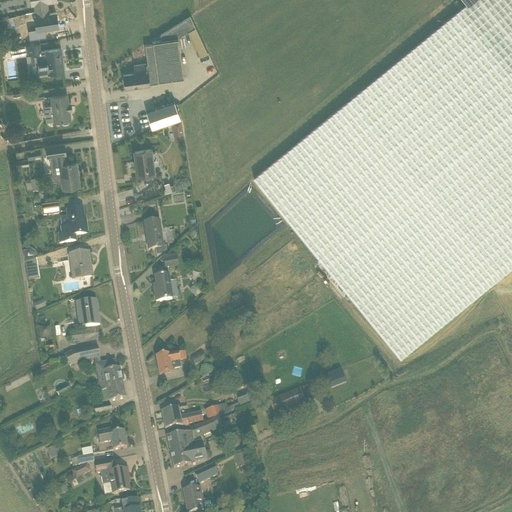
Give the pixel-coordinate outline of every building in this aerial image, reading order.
[(56,1),(56,0),(30,0),(31,4),(34,4),(36,15),(34,16),(36,30),(58,26),(56,12),(48,14),(46,3),(56,1)] [(511,0),(463,0),(467,4),(254,178),(401,358),(511,267),(511,0)] [(178,39),(188,32),(200,57),(207,54),(195,28),(190,17),(161,35),(161,41),(178,39)] [(183,78),(178,39),(161,41),(152,42),(152,45),(144,46),(147,64),(150,85),(161,83),(161,81),(183,78)] [(26,46),(12,49),(14,58),(27,55),(27,56),(36,55),(41,54),(41,51),(40,44),(26,46)] [(45,50),(41,51),(41,54),(36,55),(37,61),(38,74),(48,74),(64,72),(63,63),(61,63),(61,59),(62,59),(61,48),(45,50)] [(147,64),(133,65),(134,73),(123,75),(125,88),(150,85),(147,64)] [(42,89),(40,90),(26,92),(27,102),(44,100),(42,89)] [(68,119),(70,119),(67,94),(51,96),(52,105),(44,106),(47,122),(54,121),(61,120),(61,123),(63,124),(67,123),(69,122),(68,119)] [(174,102),(146,112),(152,128),(180,118),(174,102)] [(182,128),(181,124),(176,125),(177,129),(175,129),(177,141),(184,140),(182,128)] [(150,149),(135,152),(136,162),(137,161),(138,165),(135,165),(137,176),(154,173),(150,149)] [(63,189),(79,187),(76,163),(65,164),(63,155),(66,154),(66,153),(65,153),(65,154),(50,156),(53,177),(54,179),(55,181),(57,182),(59,183),(62,182),(63,189)] [(43,217),(60,215),(58,205),(42,208),(43,217)] [(84,219),(83,209),(81,210),(81,207),(73,208),(73,211),(67,212),(69,228),(61,229),(62,235),(58,236),(59,244),(76,242),(75,236),(86,234),(88,234),(87,226),(85,226),(85,224),(83,224),(82,219),(84,219)] [(147,240),(148,251),(163,248),(159,222),(144,224),(146,237),(147,237),(147,240)] [(26,252),(23,252),(25,263),(34,260),(34,258),(37,257),(36,253),(30,249),(26,249),(26,252)] [(75,280),(92,278),(91,269),(90,269),(89,265),(91,265),(89,253),(69,256),(72,273),(74,272),(75,280)] [(165,268),(178,266),(176,259),(164,261),(165,268)] [(168,276),(167,276),(155,278),(157,291),(154,292),(156,303),(172,300),(168,276)] [(80,328),(99,326),(98,314),(96,314),(96,310),(97,310),(96,301),(76,304),(80,328)] [(240,323),(250,317),(243,306),(233,312),(240,323)] [(220,337),(231,331),(225,320),(214,326),(220,337)] [(81,341),(80,333),(69,334),(70,342),(81,341)] [(94,360),(95,365),(100,386),(98,386),(99,391),(107,390),(109,403),(126,399),(120,369),(117,370),(115,361),(100,364),(97,347),(73,352),(65,356),(70,367),(77,363),(80,363),(94,360)] [(169,355),(156,358),(160,377),(172,374),(172,370),(180,368),(179,362),(180,361),(186,360),(184,352),(169,355)] [(202,353),(190,359),(195,366),(206,360),(202,353)] [(214,380),(224,380),(224,372),(215,372),(214,380)] [(305,405),(305,403),(313,400),(308,387),(300,390),(299,390),(269,401),(275,416),(305,405)] [(226,404),(204,412),(207,420),(214,418),(221,417),(230,413),(226,404)] [(95,417),(112,413),(110,405),(93,408),(95,417)] [(178,409),(161,412),(165,430),(203,422),(201,413),(180,418),(178,409)] [(191,432),(167,437),(173,469),(206,462),(202,442),(194,443),(194,440),(216,432),(215,430),(221,428),(218,421),(212,423),(211,420),(191,429),(191,432)] [(124,432),(111,434),(110,430),(97,433),(100,444),(111,442),(113,451),(127,448),(124,432)] [(78,458),(78,459),(71,460),(73,467),(94,463),(93,455),(78,458)] [(107,471),(109,485),(103,486),(105,496),(113,494),(113,495),(129,492),(127,479),(129,478),(127,470),(115,472),(113,462),(95,466),(97,473),(107,471)] [(86,465),(80,468),(84,475),(90,472),(86,465)] [(194,474),(195,475),(199,484),(217,476),(212,465),(194,474)] [(57,491),(60,496),(63,498),(67,496),(69,493),(66,487),(62,486),(59,487),(57,491)] [(184,491),(187,511),(200,511),(204,511),(200,488),(184,491)] [(139,511),(139,510),(137,500),(122,503),(123,511),(139,511)]
